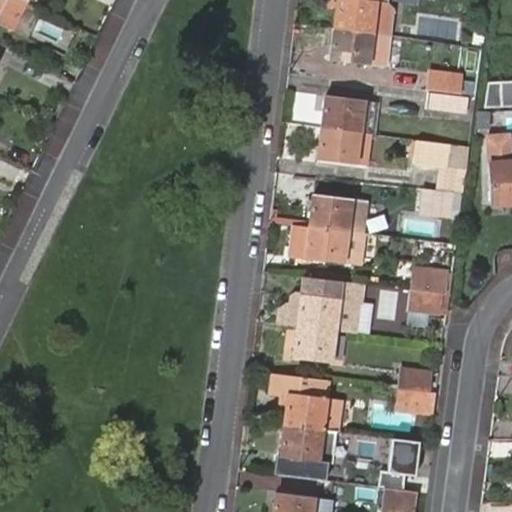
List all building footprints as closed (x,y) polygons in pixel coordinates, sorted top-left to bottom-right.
[(21,0),(0,0),(0,22),(9,27),(21,0)] [(388,36),(392,36),(395,12),(391,4),(391,0),(336,0),(333,28),(373,34),(388,36)] [(373,34),(333,28),(329,60),(384,66),(388,36),(373,34)] [(426,90),(457,94),(459,75),(429,71),(426,90)] [(511,81),(488,82),(483,106),(511,105),(511,81)] [(466,99),(428,93),(427,109),(464,114),(466,99)] [(324,96),(320,127),(359,132),(363,101),(324,96)] [(369,134),(374,134),(379,104),(363,101),(359,132),(369,134)] [(490,111),(479,111),(477,128),(488,129),(490,111)] [(359,132),(320,127),(317,159),(364,165),(369,134),(359,132)] [(511,162),(510,134),(486,135),(490,203),(511,201),(511,162)] [(414,161),(447,166),(449,144),(416,140),(414,161)] [(464,168),(468,146),(449,144),(447,166),(464,168)] [(450,196),(423,193),(420,211),(447,215),(450,196)] [(312,195),(309,226),(359,233),(362,233),(366,202),(312,195)] [(363,266),(367,234),(362,233),(359,233),(309,226),(295,225),(292,248),(297,249),(296,258),(305,259),(355,265),(363,266)] [(413,267),(411,289),(440,293),(443,271),(413,267)] [(279,309),(278,323),(296,326),(333,330),(353,333),(357,302),(325,298),(328,279),(303,275),(300,294),(297,294),(291,298),(290,306),(285,305),(279,309)] [(362,283),(328,279),(325,298),(357,302),(360,303),(362,283)] [(441,313),(443,293),(440,293),(411,289),(409,309),(441,313)] [(329,363),(333,330),(296,326),(292,358),(329,363)] [(399,388),(430,391),(432,373),(401,369),(399,388)] [(283,424),(335,431),(338,408),(323,406),(324,398),(326,379),(275,373),(272,391),(279,392),(287,393),(285,412),(283,424)] [(436,414),(439,392),(430,391),(399,388),(396,409),(436,414)] [(277,411),(285,412),(287,393),(279,392),(277,411)] [(323,406),(338,408),(339,399),(324,398),(323,406)] [(331,463),(335,431),(283,424),(280,456),(323,462),(331,463)] [(414,476),(418,441),(391,437),(387,472),(379,471),(377,487),(386,488),(402,490),(404,475),(414,476)] [(321,479),(323,462),(280,456),(278,456),(276,473),(321,479)] [(398,511),(413,511),(416,492),(402,490),(386,488),(383,510),(398,511)] [(272,511),(311,511),(313,497),(275,493),(272,511)] [(331,511),(333,500),(313,497),(311,511),(331,511)]
